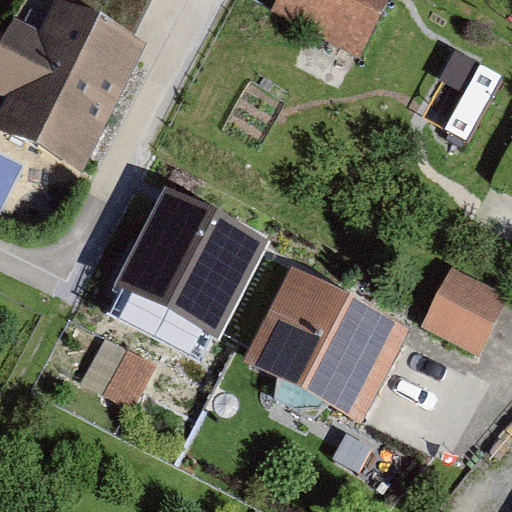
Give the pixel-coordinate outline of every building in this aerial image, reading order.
[(77,0),(72,12),(135,44),(155,0),(77,0)] [(281,0),(274,14),(360,60),(391,0),(281,0)] [(0,135),(80,175),(144,48),(135,44),(72,12),(57,4),(42,33),(16,20),(0,50),(0,96),(10,102),(0,122),(0,135)] [(479,73),(454,134),(476,143),(501,82),(479,73)] [(455,273),(424,331),(480,361),(511,302),(455,273)] [(294,274),(247,368),(360,425),(408,331),(294,274)] [(160,374),(129,356),(105,397),(136,415),(160,374)] [(462,428),(445,447),(473,472),(490,453),(462,428)]
